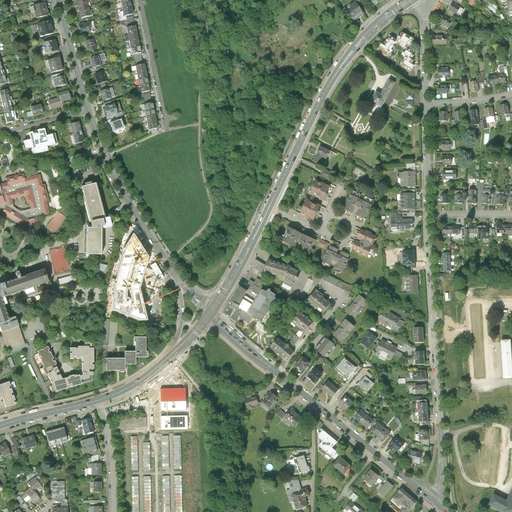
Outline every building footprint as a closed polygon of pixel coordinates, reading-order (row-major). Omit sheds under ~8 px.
[(77,0),(80,8),(91,5),(89,0),(77,0)] [(368,13),(359,0),(349,7),(358,20),(368,13)] [(36,4),(37,11),(49,8),(47,2),(36,4)] [(452,3),(449,10),(456,14),(460,8),(457,6),(453,4),(452,3)] [(80,8),(82,18),(94,15),(91,5),(80,8)] [(134,6),(125,8),(126,15),(131,13),(136,13),(134,6)] [(37,11),(39,17),(50,14),(49,8),(37,11)] [(448,28),(452,22),(445,17),(441,24),(448,28)] [(53,21),(41,23),(43,35),(55,32),(53,21)] [(90,21),(80,25),(83,33),(93,30),(90,21)] [(140,31),(138,24),(134,25),(129,26),(131,33),(140,31)] [(141,38),(140,31),(131,33),(132,40),(141,38)] [(398,39),(397,40),(396,42),(400,45),(402,42),(404,43),(402,46),(407,49),(413,40),(402,32),(399,37),(398,37),(397,38),(398,39)] [(395,44),(396,42),(397,40),(391,36),(388,40),(387,39),(383,45),(382,44),(379,49),(378,49),(376,51),(386,57),(386,56),(388,57),(391,54),(392,51),(395,47),(393,46),(395,43),(395,44)] [(100,50),(96,37),(86,40),(90,53),(100,50)] [(447,37),(433,37),(433,45),(447,45),(447,37)] [(61,50),(58,38),(46,41),(49,53),(61,50)] [(143,45),(141,38),(132,40),(134,47),(143,45)] [(144,52),(143,45),(134,47),(135,54),(138,53),(144,52)] [(413,53),(407,49),(404,53),(403,53),(401,55),(405,57),(403,60),(405,61),(401,66),(410,72),(414,66),(411,65),(413,61),(411,60),(414,56),(412,54),(413,53)] [(100,55),(93,57),(96,67),(97,66),(103,64),(100,55)] [(62,56),(51,59),(54,72),(66,69),(62,56)] [(148,70),(147,63),(146,63),(141,64),(138,65),(139,72),(148,70)] [(449,68),(438,68),(438,78),(449,78),(449,68)] [(106,69),(96,73),(100,84),(101,83),(107,81),(109,80),(106,69)] [(150,77),(148,70),(139,72),(141,79),(150,77)] [(61,76),(63,85),(70,83),(67,75),(61,76)] [(151,84),(150,77),(141,79),(142,85),(151,84)] [(395,83),(389,80),(381,94),(377,92),(371,102),(382,108),(395,83)] [(477,81),(470,82),(471,92),(479,91),(478,84),(477,81)] [(153,90),(151,84),(142,85),(144,92),(148,91),(153,90)] [(114,87),(102,91),(104,100),(117,96),(114,87)] [(63,96),(64,100),(73,98),(71,90),(62,92),(63,96)] [(52,107),(53,108),(65,106),(64,100),(63,96),(58,97),(58,100),(51,101),(52,107)] [(150,103),(146,104),(147,110),(157,108),(156,102),(155,102),(150,103)] [(115,104),(107,107),(110,115),(118,112),(115,104)] [(507,105),(500,106),(501,115),(509,114),(507,105)] [(39,106),(31,108),(34,117),(41,115),(40,113),(39,106)] [(157,108),(147,110),(149,117),(158,115),(157,108)] [(493,108),(485,109),(486,118),(494,117),(494,116),(493,108)] [(477,110),(470,111),(471,119),(471,124),(479,123),(478,120),(477,110)] [(13,112),(5,114),(7,123),(15,122),(13,112)] [(448,121),(448,112),(437,112),(437,121),(448,121)] [(158,115),(149,117),(150,123),(160,121),(158,115)] [(160,121),(150,123),(152,130),(161,128),(160,121)] [(71,124),(74,134),(81,132),(78,122),(71,124)] [(125,122),(113,126),(115,132),(127,128),(125,122)] [(31,152),(32,155),(48,151),(47,147),(57,144),(55,134),(49,135),(49,134),(46,135),(44,129),(40,130),(37,130),(38,134),(36,134),(36,133),(33,134),(32,132),(29,133),(30,140),(23,142),(24,145),(25,149),(32,147),(32,150),(31,150),(31,152)] [(81,132),(74,134),(76,144),(83,142),(81,132)] [(451,141),(442,141),(442,150),(451,149),(451,141)] [(31,150),(32,150),(32,147),(25,149),(24,145),(22,146),(24,154),(31,152),(31,150)] [(320,147),(313,162),(319,164),(322,157),(327,160),(328,157),(329,156),(328,156),(327,156),(329,151),(320,147)] [(451,156),(442,157),(442,165),(452,164),(451,156)] [(407,164),(406,172),(415,172),(415,164),(407,164)] [(324,169),(321,175),(330,179),(333,173),(324,169)] [(406,172),(398,172),(398,178),(401,178),(401,186),(399,186),(399,187),(416,187),(415,172),(406,172)] [(46,202),(49,202),(44,185),(42,185),(40,175),(24,179),(23,174),(6,179),(7,183),(0,184),(0,208),(1,208),(4,210),(2,213),(3,215),(25,228),(38,225),(36,217),(42,216),(41,214),(43,214),(44,215),(49,214),(46,202)] [(339,177),(336,183),(345,188),(348,181),(339,177)] [(329,186),(317,181),(312,192),(311,191),(309,194),(324,201),(326,196),(328,193),(330,187),(329,186)] [(101,228),(100,228),(111,225),(109,218),(108,218),(104,219),(95,184),(81,187),(90,222),(91,222),(91,228),(87,228),(86,255),(101,255),(101,228)] [(365,197),(364,199),(360,197),(361,195),(354,191),(353,194),(352,195),(351,195),(346,204),(347,205),(345,209),(352,213),(353,213),(355,209),(358,210),(356,215),(364,218),(371,205),(370,204),(371,202),(372,200),(365,197)] [(401,193),(401,202),(415,202),(415,194),(401,193)] [(448,195),(440,195),(440,204),(448,204),(448,195)] [(490,196),(482,195),(482,204),(490,204),(490,196)] [(504,196),(496,196),(495,206),(503,206),(504,196)] [(306,203),(301,213),(314,220),(319,211),(321,206),(307,199),(305,202),(306,203)] [(415,210),(415,202),(401,202),(401,210),(415,210)] [(350,218),(352,213),(345,209),(343,208),(341,214),(350,218)] [(401,214),(391,214),(392,232),(401,231),(401,228),(413,228),(413,220),(401,220),(401,214)] [(364,218),(356,215),(354,220),(363,224),(366,219),(364,218)] [(58,230),(60,220),(51,218),(49,229),(58,230)] [(441,235),(451,235),(451,226),(441,226),(441,235)] [(460,226),(451,226),(451,235),(456,234),(456,237),(462,237),(462,236),(462,229),(460,229),(460,226)] [(469,234),(478,234),(478,226),(469,226),(469,229),(469,234)] [(487,226),(478,226),(478,234),(487,234),(487,226)] [(301,234),(288,227),(281,242),(284,243),(285,242),(295,247),(297,242),(301,234)] [(357,236),(361,229),(356,227),(352,234),(357,236)] [(366,254),(368,255),(368,256),(370,257),(374,250),(371,249),(377,237),(374,236),(375,235),(365,230),(365,231),(361,229),(357,236),(357,237),(361,239),(360,243),(356,241),(352,249),(366,256),(366,254)] [(309,255),(316,241),(303,235),(299,243),(297,248),(307,253),(306,254),(309,255)] [(126,247),(114,287),(114,310),(139,320),(146,320),(138,289),(147,258),(133,236),(126,247)] [(352,249),(356,241),(350,238),(343,252),(349,255),(352,249)] [(329,244),(319,239),(316,245),(326,250),(329,244)] [(329,268),(330,265),(334,267),(333,270),(340,273),(342,269),(344,270),(348,260),(347,260),(350,255),(349,255),(343,252),(342,251),(340,256),(336,254),(338,250),(330,246),(323,260),(324,260),(322,264),(329,268)] [(416,251),(407,251),(407,262),(416,261),(416,251)] [(256,261),(251,269),(263,274),(266,266),(256,261)] [(97,271),(106,273),(108,265),(100,262),(97,271)] [(270,262),(268,262),(266,266),(263,274),(285,280),(283,284),(292,288),(298,275),(300,272),(290,267),(270,262)] [(450,262),(443,262),(443,271),(447,271),(451,271),(454,271),(454,266),(450,266),(450,262)] [(310,268),(309,270),(313,276),(322,280),(325,275),(310,268)] [(0,331),(2,331),(8,349),(22,345),(16,328),(18,327),(15,317),(9,319),(4,305),(7,304),(4,297),(48,282),(44,270),(21,278),(17,279),(0,284),(0,331)] [(71,275),(59,279),(60,284),(73,280),(71,275)] [(353,288),(325,275),(322,280),(350,293),(353,288)] [(412,276),(407,276),(408,293),(418,293),(417,276),(412,276)] [(316,279),(311,277),(307,285),(306,288),(302,293),(307,296),(310,291),(312,289),(315,282),(316,279)] [(250,280),(248,284),(253,287),(255,285),(260,288),(264,283),(257,278),(254,283),(250,280)] [(260,288),(255,285),(253,287),(251,290),(258,294),(261,289),(260,288)] [(501,298),(511,297),(511,285),(500,286),(501,298)] [(252,318),(259,322),(261,324),(277,299),(275,298),(276,295),(268,290),(267,293),(262,289),(254,302),(244,296),(248,291),(239,286),(223,312),(223,315),(230,319),(230,320),(234,323),(239,316),(249,322),(252,318)] [(316,291),(308,301),(324,314),(331,305),(322,298),(323,296),(316,291)] [(359,295),(346,311),(355,318),(368,303),(359,295)] [(385,311),(379,321),(394,330),(397,326),(400,320),(400,319),(385,311)] [(313,323),(300,312),(292,322),(305,333),(313,323)] [(346,321),(333,337),(341,343),(354,328),(346,321)] [(259,322),(255,327),(262,333),(266,328),(261,324),(259,322)] [(422,328),(414,328),(415,342),(423,342),(422,328)] [(377,339),(369,332),(360,342),(368,349),(377,339)] [(300,338),(295,335),(289,344),(293,347),(300,338)] [(135,352),(135,357),(147,357),(147,352),(145,352),(145,338),(134,337),(134,342),(135,342),(135,352)] [(336,345),(326,337),(316,350),(326,358),(336,345)] [(295,351),(278,338),(269,349),(286,362),(295,351)] [(397,348),(382,341),(381,343),(377,351),(376,353),(380,355),(379,358),(385,361),(387,358),(391,360),(393,356),(397,348)] [(511,366),(510,341),(501,341),(503,380),(511,379),(511,366)] [(89,377),(89,376),(92,376),(93,376),(93,372),(89,372),(89,369),(93,369),(94,369),(94,365),(92,365),(92,363),(94,363),(93,348),(92,348),(88,348),(88,347),(84,347),(78,347),(78,349),(75,349),(75,348),(70,348),(70,351),(70,352),(71,352),(71,354),(70,354),(70,359),(74,359),(74,357),(76,357),(76,359),(80,359),(80,357),(82,357),(82,361),(83,361),(83,363),(82,363),(82,373),(82,375),(80,376),(79,375),(76,376),(76,375),(74,376),(74,375),(68,376),(68,377),(62,379),(60,375),(57,376),(56,374),(59,373),(55,365),(56,364),(55,361),(53,361),(52,359),(54,359),(50,352),(49,352),(48,351),(50,350),(48,346),(43,349),(43,350),(42,350),(41,349),(40,350),(37,351),(38,353),(37,354),(39,357),(41,356),(42,358),(40,359),(44,367),(42,368),(45,373),(46,376),(47,375),(52,385),(55,392),(57,391),(68,388),(67,386),(69,386),(70,388),(82,384),(82,383),(81,379),(89,377)] [(404,351),(397,348),(393,356),(400,359),(404,351)] [(135,352),(125,352),(125,359),(125,364),(135,365),(135,357),(135,352)] [(424,352),(415,352),(415,364),(424,364),(424,352)] [(311,363),(303,357),(294,367),(303,374),(311,363)] [(349,362),(345,358),(335,369),(339,373),(340,372),(344,376),(347,379),(357,368),(352,364),(352,365),(349,362)] [(125,359),(106,359),(106,371),(125,371),(125,364),(125,359)] [(323,375),(315,368),(307,377),(315,384),(323,375)] [(425,372),(413,372),(414,381),(426,381),(425,372)] [(374,385),(366,378),(360,386),(368,392),(374,385)] [(0,403),(1,403),(0,400),(0,399),(4,398),(7,406),(14,404),(13,400),(14,400),(13,396),(12,397),(10,394),(12,393),(11,389),(9,390),(8,387),(10,386),(9,382),(0,385),(0,403)] [(339,390),(328,382),(324,386),(322,389),(333,398),(339,390)] [(156,386),(157,405),(161,405),(161,401),(186,401),(186,385),(184,385),(179,386),(172,386),(166,386),(159,386),(156,386)] [(416,386),(415,386),(416,394),(426,394),(425,385),(423,385),(423,386),(422,386),(416,386)] [(278,397),(271,392),(266,398),(264,400),(262,403),(271,410),(277,402),(275,400),(278,397)] [(354,403),(346,396),(338,405),(347,412),(354,403)] [(256,400),(255,397),(245,400),(248,410),(253,408),(252,405),(258,403),(257,399),(256,400)] [(157,405),(157,415),(187,414),(186,401),(161,401),(161,405),(157,405)] [(418,403),(419,412),(428,412),(427,402),(418,403)] [(303,418),(292,409),(286,416),(285,418),(296,427),(303,418)] [(285,418),(286,416),(280,410),(277,414),(283,420),(285,418)] [(367,415),(361,410),(354,418),(361,424),(367,415)] [(419,412),(419,422),(428,421),(428,412),(419,412)] [(159,416),(160,429),(189,428),(189,415),(159,416)] [(374,420),(367,415),(361,424),(367,429),(374,420)] [(147,417),(116,418),(116,428),(147,427),(147,417)] [(90,418),(82,421),(83,426),(84,430),(85,430),(86,434),(93,431),(90,418)] [(384,428),(378,423),(371,432),(377,437),(384,428)] [(64,427),(58,429),(61,443),(67,441),(64,427)] [(390,433),(384,428),(377,437),(383,442),(390,433)] [(58,429),(51,431),(55,445),(61,443),(58,429)] [(338,442),(322,429),(319,433),(319,446),(335,460),(339,455),(332,448),(338,442)] [(421,430),(419,430),(419,441),(421,441),(429,441),(428,430),(427,430),(421,430)] [(51,431),(45,432),(49,446),(55,445),(51,431)] [(34,436),(26,438),(25,437),(21,438),(24,449),(36,445),(34,436)] [(95,437),(81,441),(83,447),(97,443),(95,437)] [(392,451),(394,449),(399,453),(404,446),(395,438),(388,447),(392,451)] [(0,461),(12,456),(5,442),(0,443),(0,461)] [(97,443),(83,447),(85,453),(89,452),(92,451),(98,449),(98,448),(97,443)] [(98,449),(92,451),(93,452),(90,453),(91,457),(98,455),(101,454),(99,447),(98,448),(98,449)] [(422,452),(409,450),(407,462),(420,465),(422,452)] [(304,456),(294,459),(295,464),(297,463),(300,474),(310,471),(309,466),(307,467),(304,456)] [(351,466),(340,458),(333,466),(344,474),(351,466)] [(266,461),(266,471),(274,471),(274,460),(266,461)] [(91,464),(88,464),(88,469),(92,469),(92,476),(101,475),(100,464),(97,464),(91,464)] [(382,475),(371,467),(364,476),(374,485),(382,475)] [(31,488),(20,496),(24,500),(29,497),(34,505),(40,501),(34,493),(42,487),(35,478),(27,483),(31,488)] [(395,485),(388,479),(378,490),(385,496),(395,485)] [(294,501),(297,509),(307,505),(304,497),(309,495),(307,488),(301,490),(298,481),(291,481),(292,482),(289,484),(291,490),(287,491),(291,502),(294,501)] [(66,500),(65,482),(52,483),(53,501),(61,501),(66,500)] [(91,483),(90,483),(90,488),(93,488),(93,492),(101,492),(101,482),(100,482),(91,483)] [(406,511),(417,499),(401,486),(390,500),(404,511),(406,511)] [(489,508),(495,511),(511,511),(511,490),(506,503),(493,497),(489,508)] [(350,497),(355,501),(359,496),(354,492),(350,497)] [(102,511),(103,504),(101,504),(101,499),(94,499),(94,505),(91,505),(91,508),(89,508),(89,511),(102,511)] [(364,511),(366,511),(351,499),(342,511),(343,511),(364,511)]
